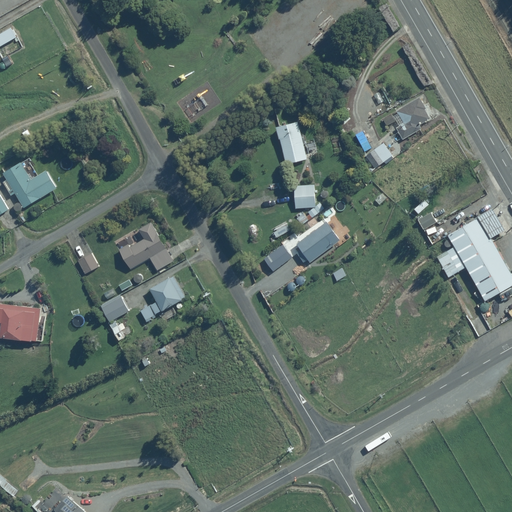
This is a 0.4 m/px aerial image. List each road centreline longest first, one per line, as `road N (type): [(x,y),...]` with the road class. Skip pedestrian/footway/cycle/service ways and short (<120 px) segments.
road 1 (residential): [(165,170),(329,450)]
road 2 (unclassified): [(329,450),(511,347)]
road 3 (secondary): [(511,170),(411,0)]
road 4 (residential): [(67,0),(165,170)]
road 5 (residential): [(0,267),(165,170)]
road 6 (unclassified): [(218,511),(329,450)]
